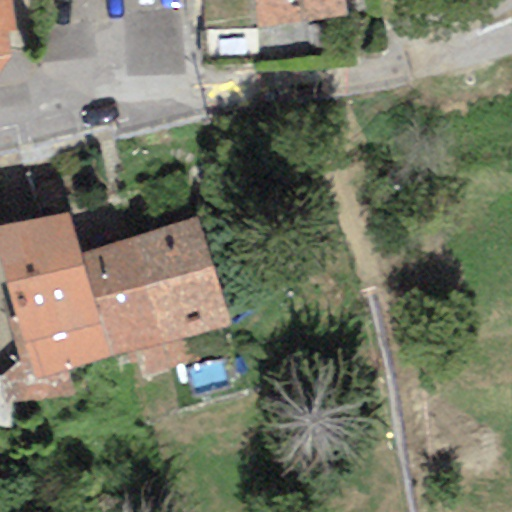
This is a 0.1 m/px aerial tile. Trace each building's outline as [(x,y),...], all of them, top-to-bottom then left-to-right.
[(10,0),(0,0),(0,69),(8,55),(20,53),(10,0)] [(252,0),(258,29),(305,21),(306,24),(347,17),(343,0),(252,0)] [(0,228),(0,264),(4,285),(85,269),(80,253),(66,213),(0,228)] [(196,219),(132,238),(164,344),(193,336),(228,325),(196,219)] [(132,238),(80,253),(85,269),(109,358),(133,353),(164,344),(132,238)] [(85,269),(4,285),(17,315),(7,318),(18,363),(0,377),(0,388),(4,407),(13,405),(74,395),(66,370),(109,358),(85,269)] [(200,363),(193,336),(164,344),(133,353),(141,380),(200,363)] [(0,388),(0,426),(9,428),(13,405),(4,407),(0,388)]
